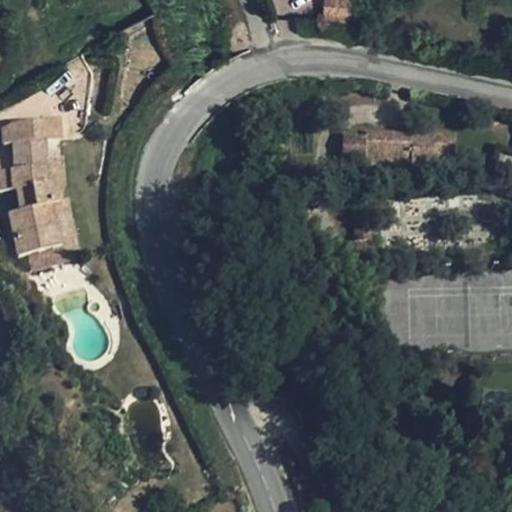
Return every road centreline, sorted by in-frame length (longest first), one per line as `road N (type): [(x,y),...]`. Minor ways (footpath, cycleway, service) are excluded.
road 1 (unclassified): [(273,511),(164,270),(152,183),(163,144),(188,110),(226,80),(270,63)]
road 2 (unclassified): [(270,63),(358,61),(511,95)]
